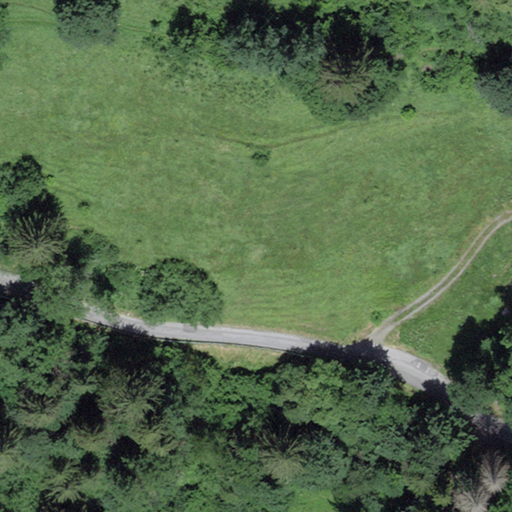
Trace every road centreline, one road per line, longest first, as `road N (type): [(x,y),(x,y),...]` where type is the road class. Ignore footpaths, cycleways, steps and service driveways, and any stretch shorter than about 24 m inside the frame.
road 1 (unclassified): [(511,441),(406,378),(344,358),(148,331),(0,291)]
road 2 (track): [(511,219),(380,335),(360,363)]
